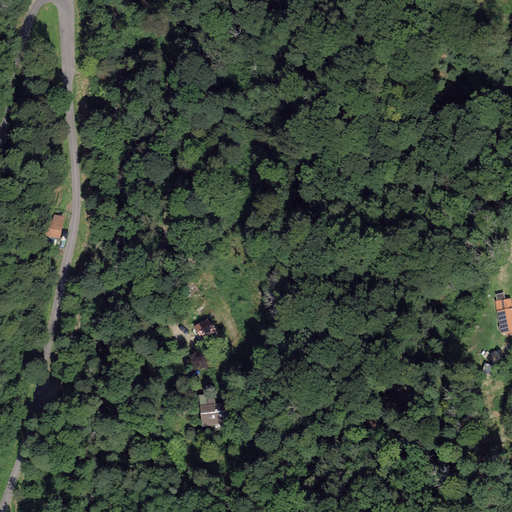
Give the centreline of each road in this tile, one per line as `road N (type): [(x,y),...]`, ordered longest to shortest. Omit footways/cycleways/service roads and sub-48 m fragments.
road 1 (unclassified): [(61,0),(76,221),(0,508)]
road 2 (track): [(30,405),(69,358),(95,252),(108,236),(127,231),(155,261),(187,411)]
road 3 (track): [(155,261),(168,207),(172,43),(144,0)]
road 4 (unclassified): [(0,157),(7,82),(39,0)]
